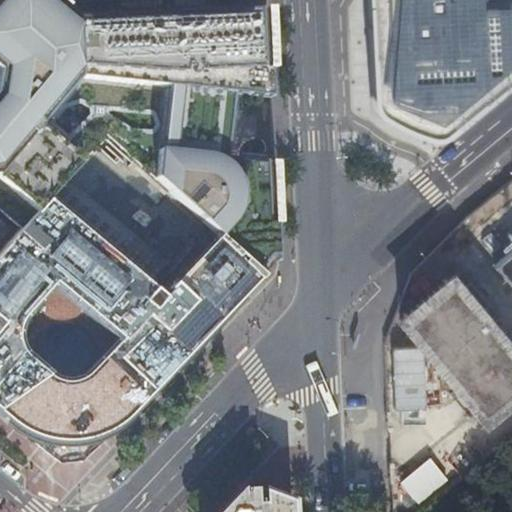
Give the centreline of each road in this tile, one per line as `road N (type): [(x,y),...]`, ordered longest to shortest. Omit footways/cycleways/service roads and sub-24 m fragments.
road 1 (secondary): [(319,311),(306,0)]
road 2 (tertiary): [(129,511),(319,311)]
road 3 (residential): [(319,311),(431,195),(511,128)]
road 4 (secondary): [(329,511),(319,311)]
